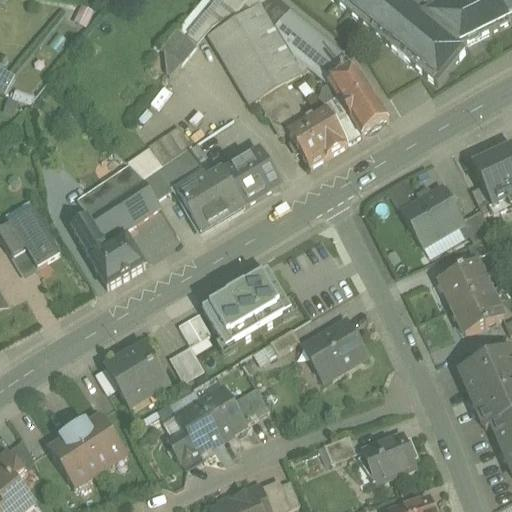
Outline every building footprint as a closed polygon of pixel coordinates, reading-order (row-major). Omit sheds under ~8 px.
[(206,0),(178,34),(196,49),(206,37),(228,24),(230,28),(269,5),(262,0),(206,0)] [(511,0),(327,0),(438,91),(467,56),(463,52),(511,26),(511,0)] [(230,28),(209,42),(251,111),(285,90),(302,80),(309,72),(330,88),(357,72),(356,70),(274,2),(269,5),(230,28)] [(94,16),(82,11),(75,26),(87,31),(94,16)] [(196,49),(178,34),(161,54),(182,71),(198,50),(196,49)] [(14,80),(0,72),(0,94),(4,97),(14,80)] [(390,126),(357,72),(330,88),(338,102),(363,142),(390,126)] [(325,113),(306,124),(285,90),(260,106),(281,140),(288,136),(310,173),(325,164),(326,164),(348,151),(326,112),(325,113)] [(34,100),(17,94),(14,103),(31,109),(34,100)] [(363,142),(338,102),(324,111),(325,113),(326,112),(348,151),(363,142)] [(19,107),(8,103),(5,115),(15,118),(19,107)] [(71,117),(62,112),(56,124),(65,129),(71,117)] [(179,132),(149,152),(163,172),(190,153),(192,151),(179,132)] [(511,151),(473,170),(483,192),(493,213),(495,213),(511,204),(511,151)] [(261,152),(223,173),(248,215),(284,193),(261,152)] [(205,174),(190,153),(145,185),(159,207),(173,198),(200,243),(248,215),(223,173),(208,183),(203,175),(205,174)] [(131,170),(65,214),(76,230),(72,233),(108,293),(146,271),(128,242),(108,254),(105,249),(125,237),(125,236),(137,229),(162,211),(159,207),(145,185),(131,170)] [(493,213),(483,192),(472,197),(481,217),(484,222),(496,216),(495,213),(493,213)] [(443,193),(402,217),(423,253),(462,229),(464,228),(463,227),(443,193)] [(38,220),(32,209),(28,208),(8,220),(8,223),(12,231),(0,237),(0,241),(10,259),(24,251),(35,269),(59,255),(39,220),(38,220)] [(481,217),(463,227),(464,228),(462,229),(474,249),(489,243),(493,241),(484,222),(481,217)] [(474,249),(468,252),(473,263),(494,254),(489,243),(474,249)] [(24,251),(10,259),(21,278),(35,269),(24,251)] [(478,268),(459,276),(459,277),(440,286),(441,288),(445,286),(450,295),(445,297),(446,299),(447,298),(455,313),(491,296),(486,285),(487,285),(483,275),(482,276),(478,268)] [(269,279),(204,317),(228,357),(293,318),(269,279)] [(0,316),(8,312),(0,296),(0,316)] [(491,296),(455,313),(461,328),(460,329),(460,330),(465,328),(469,337),(465,340),(465,341),(485,332),(485,333),(505,324),(500,316),(502,315),(497,306),(496,306),(491,296)] [(181,332),(190,351),(211,341),(202,321),(181,332)] [(348,328),(303,352),(323,389),(368,365),(348,328)] [(293,335),(271,348),(278,360),(301,348),(293,335)] [(146,350),(106,374),(131,415),(133,414),(130,408),(161,390),(164,395),(171,391),(146,350)] [(190,351),(169,364),(183,386),(203,374),(190,351)] [(511,355),(461,377),(471,400),(470,401),(475,412),(476,411),(486,434),(494,431),(511,423),(511,355)] [(233,409),(224,393),(200,407),(223,445),(247,431),(246,431),(233,409)] [(257,394),(233,409),(246,431),(270,416),(257,394)] [(200,407),(177,421),(189,443),(199,459),(200,459),(223,445),(200,407)] [(96,415),(81,425),(84,429),(64,442),(61,438),(45,448),(51,456),(50,457),(75,495),(128,461),(103,423),(102,423),(96,415)] [(511,423),(494,431),(503,453),(502,454),(507,465),(508,465),(511,473),(511,423)] [(403,440),(363,457),(369,472),(374,469),(382,488),(417,473),(403,440)] [(350,441),(324,451),(331,470),(358,460),(350,441)] [(189,443),(172,453),(183,471),(201,461),(200,459),(199,459),(189,443)] [(38,466),(22,447),(10,456),(26,475),(38,466)] [(10,456),(0,464),(0,511),(31,511),(36,508),(16,483),(26,475),(10,456)] [(325,474),(321,457),(294,464),(299,481),(325,474)] [(291,487),(280,491),(280,490),(264,497),(269,511),(298,511),(301,511),(291,487)] [(236,506),(221,511),(269,511),(264,497),(261,491),(234,502),(236,506)] [(431,511),(428,503),(402,511),(431,511)]
